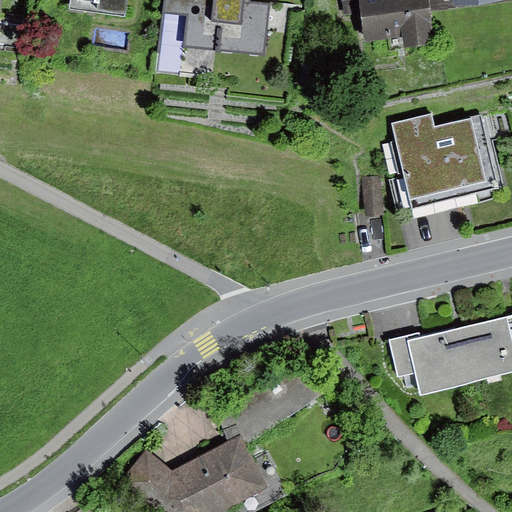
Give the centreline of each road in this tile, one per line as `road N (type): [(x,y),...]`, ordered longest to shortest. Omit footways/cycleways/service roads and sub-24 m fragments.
road 1 (tertiary): [(269,314),(207,346),(7,511)]
road 2 (residential): [(0,167),(269,314)]
road 3 (tertiary): [(511,252),(269,314)]
